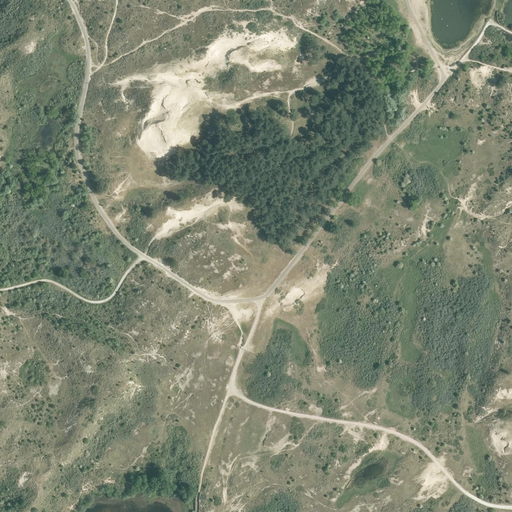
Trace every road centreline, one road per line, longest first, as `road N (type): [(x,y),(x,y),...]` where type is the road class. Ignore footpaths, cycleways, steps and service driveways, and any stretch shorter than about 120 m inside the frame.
road 1 (track): [(511,506),(459,488),(395,432),(273,409),(229,391),(243,346)]
road 2 (unknown): [(371,63),(268,8),(208,10),(107,65),(92,41)]
road 3 (unknown): [(415,163),(384,129),(370,46),(355,27),(364,0)]
road 4 (track): [(143,253),(107,299),(95,302),(41,280),(0,290)]
road 5 (unknown): [(415,163),(441,169),(452,197),(474,216),(490,218),(511,206)]
